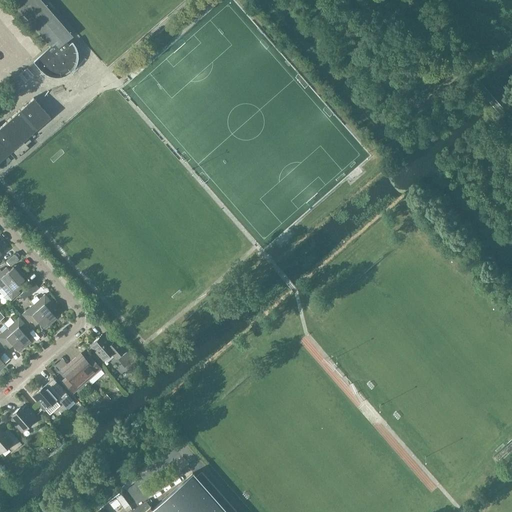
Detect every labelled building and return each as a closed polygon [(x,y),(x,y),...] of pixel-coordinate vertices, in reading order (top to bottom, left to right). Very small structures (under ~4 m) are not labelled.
[(11,0),(16,5),(51,46),(34,61),(41,69),(45,73),(50,75),(55,76),(60,76),(65,74),(69,71),(73,67),(75,63),(76,57),(76,52),(74,47),(71,43),(67,46),(64,43),(72,36),(40,0),(11,0)] [(0,160),(18,144),(19,146),(24,141),(23,140),(36,128),(50,116),(33,97),(20,109),(16,113),(0,126),(0,160)] [(0,289),(20,271),(15,265),(12,267),(8,271),(5,267),(1,271),(0,270),(0,289)] [(20,271),(0,289),(0,292),(3,296),(6,294),(11,299),(19,292),(17,290),(22,286),(19,283),(23,279),(25,276),(20,271)] [(33,282),(22,292),(26,296),(28,295),(29,296),(38,288),(33,282)] [(30,301),(32,304),(49,324),(56,318),(53,316),(54,316),(50,311),(53,308),(49,304),(51,303),(44,294),(39,299),(36,296),(30,301)] [(49,324),(32,304),(21,314),(28,322),(30,321),(34,325),(37,322),(41,327),(42,327),(44,329),(49,324)] [(10,317),(3,323),(4,325),(6,327),(24,347),(30,342),(27,339),(28,339),(24,334),(27,332),(23,327),(25,325),(18,317),(13,321),(10,317)] [(0,330),(1,332),(0,332),(0,342),(3,345),(4,343),(8,348),(11,345),(15,350),(16,349),(18,352),(24,347),(6,327),(4,325),(0,328),(0,330)] [(101,334),(89,345),(102,360),(110,353),(115,359),(124,351),(115,340),(110,344),(101,334)] [(126,366),(134,359),(127,351),(120,358),(126,366)] [(75,358),(70,363),(86,380),(88,379),(92,383),(104,373),(100,368),(90,357),(85,361),(82,357),(78,361),(75,358)] [(86,380),(70,363),(65,367),(67,370),(63,374),(66,377),(62,381),(72,392),(86,380)] [(66,393),(52,378),(41,388),(41,387),(31,395),(44,409),(57,398),(59,400),(60,398),(65,394),(66,393)] [(105,403),(105,402),(101,398),(96,401),(100,406),(101,406),(105,403)] [(19,410),(17,408),(8,416),(21,431),(36,418),(25,405),(19,410)] [(81,405),(76,409),(85,419),(90,415),(87,411),(81,405)] [(92,406),(87,411),(90,415),(96,409),(94,407),(93,408),(92,406)] [(3,432),(0,429),(0,451),(6,446),(11,452),(21,444),(12,434),(8,438),(3,432)] [(100,511),(98,510),(95,511),(237,511),(202,472),(196,477),(193,474),(193,473),(153,508),(151,506),(152,506),(151,506),(147,501),(149,500),(149,499),(128,511),(100,511)]
